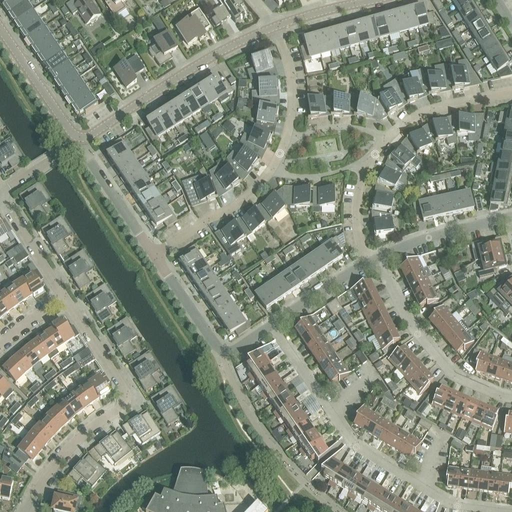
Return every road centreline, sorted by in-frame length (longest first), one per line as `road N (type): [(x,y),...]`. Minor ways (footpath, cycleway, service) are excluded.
road 1 (residential): [(499,511),(453,505),(354,445),(270,324)]
road 2 (residential): [(25,511),(59,457),(125,401),(125,389),(63,298)]
road 3 (tertiary): [(80,137),(210,56),(273,27)]
road 4 (residential): [(511,399),(454,378),(405,319),(375,257)]
road 5 (residential): [(153,252),(224,351),(270,324)]
road 6 (residential): [(153,252),(237,203),(270,169)]
road 7 (residential): [(375,257),(511,216)]
road 8 (tertiary): [(0,26),(80,137)]
road 9 (residential): [(153,252),(80,137)]
road 10 (residential): [(388,138),(434,108),(511,91)]
